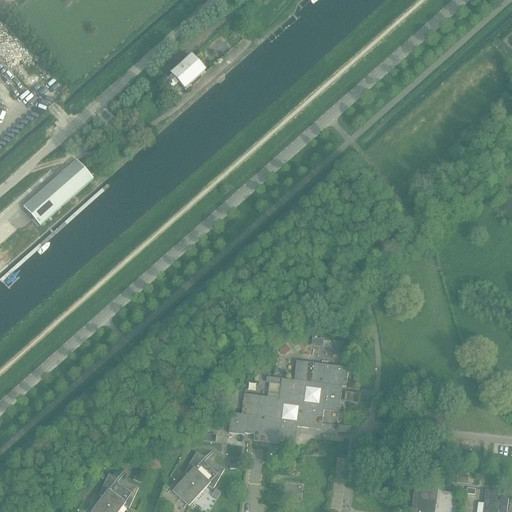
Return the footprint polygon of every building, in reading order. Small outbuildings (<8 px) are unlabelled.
[(237,22),(232,27),(243,39),(247,34),(237,22)] [(166,80),(173,87),(178,82),(185,91),(205,73),(191,58),(166,80)] [(77,161),(74,164),(23,208),(40,227),(93,180),(77,161)] [(99,167),(97,164),(96,163),(89,169),(93,173),(99,167)] [(334,341),(333,349),(343,351),(345,342),(334,341)] [(286,346),(280,351),(284,356),(290,351),(286,346)] [(346,387),(349,368),(297,361),(295,380),(267,377),(267,378),(283,380),(280,399),(245,394),(242,414),(232,413),(229,433),(245,435),(246,428),(256,429),(255,437),(295,442),(297,426),(309,428),(309,423),(316,424),(316,429),(321,430),(325,405),(340,407),(343,386),(346,387)] [(204,434),(203,442),(215,443),(216,436),(204,434)] [(225,470),(196,453),(184,473),(188,475),(181,483),(182,484),(178,489),(176,488),(172,492),(192,510),(195,506),(191,502),(196,497),(197,498),(208,487),(213,490),(225,470)] [(157,460),(142,464),(144,473),(160,469),(157,460)] [(229,461),(230,469),(238,469),(237,461),(229,461)] [(133,480),(140,484),(144,476),(136,473),(133,480)] [(457,474),(456,483),(467,485),(468,475),(457,474)] [(138,488),(108,475),(99,496),(103,497),(96,506),(98,507),(94,511),(93,511),(92,511),(91,511),(119,511),(123,507),(129,509),(138,488)] [(506,511),(508,499),(501,499),(500,501),(497,501),(498,492),(486,490),(483,511),(435,511),(439,484),(426,482),(425,491),(422,491),(422,488),(415,487),(411,511),(506,511)]
